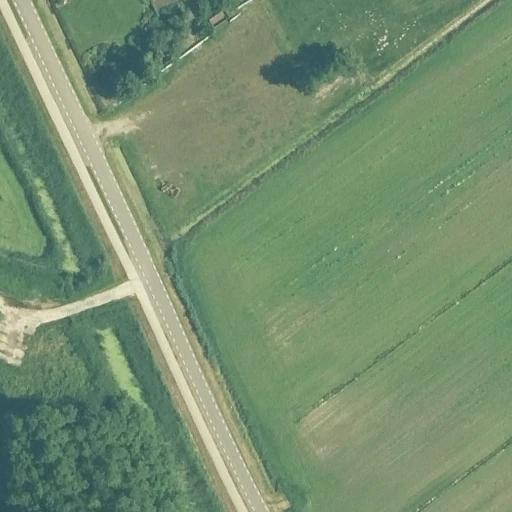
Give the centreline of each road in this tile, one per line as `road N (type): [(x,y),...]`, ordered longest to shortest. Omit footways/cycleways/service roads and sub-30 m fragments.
road 1 (unclassified): [(255,511),(21,0)]
road 2 (track): [(150,279),(41,318),(0,305)]
